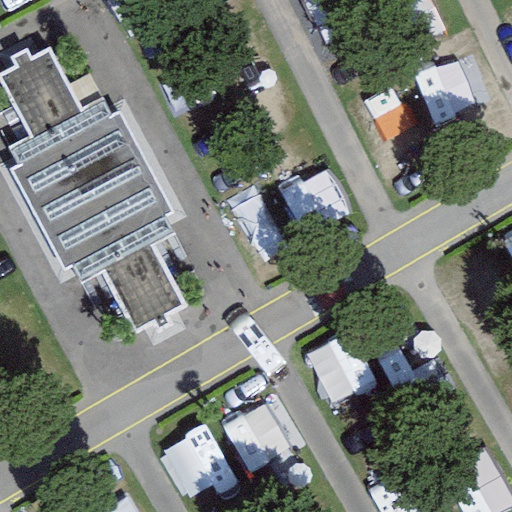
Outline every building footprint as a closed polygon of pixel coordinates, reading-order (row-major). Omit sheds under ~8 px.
[(173,233),(165,217),(172,213),(119,114),(111,118),(102,99),(83,112),(49,47),(29,57),(25,49),(9,57),(13,66),(0,72),(0,83),(28,137),(8,148),(17,164),(7,169),(59,271),(71,265),(80,283),(98,274),(130,335),(185,307),(153,245),(173,233)] [(511,115),(481,53),(430,78),(462,142),(511,117),(511,115)] [(404,162),(441,143),(417,95),(380,113),(404,162)] [(511,269),(506,257),(469,275),(489,314),(511,302),(511,269)] [(210,500),(243,486),(226,444),(193,457),(210,500)]
